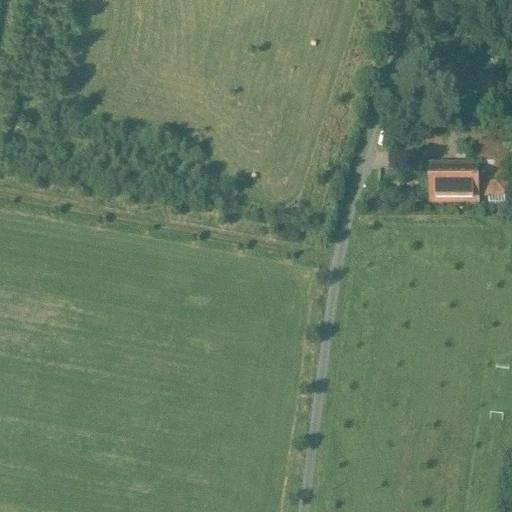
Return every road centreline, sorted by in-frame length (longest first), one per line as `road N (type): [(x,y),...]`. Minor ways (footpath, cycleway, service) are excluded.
road 1 (residential): [(303,511),(336,253),(407,0)]
road 2 (track): [(0,192),(336,253)]
